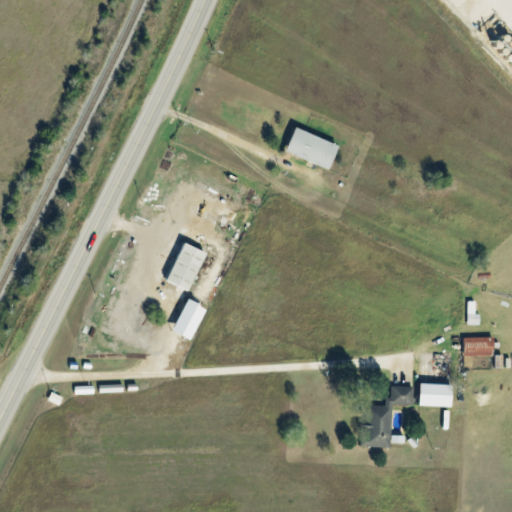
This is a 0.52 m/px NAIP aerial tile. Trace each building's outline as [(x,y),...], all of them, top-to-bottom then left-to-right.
[(324,170),(333,146),(290,127),(280,151),(324,170)] [(184,292),(201,254),(178,243),(160,281),(184,292)] [(166,331),(185,340),(200,309),(181,300),(166,331)] [(477,313),(472,313),(472,301),(465,301),(464,325),(476,325),(477,313)] [(490,356),(490,338),(460,337),(460,356),(490,356)] [(414,406),(446,407),(446,385),(414,384),(414,406)] [(388,436),(389,405),(410,406),(410,387),(388,386),(387,398),(382,398),(382,406),(361,405),(360,447),(388,448),(388,443),(401,444),(402,436),(388,436)]
